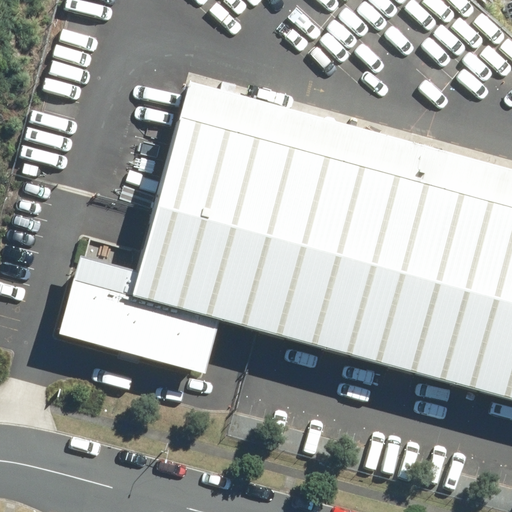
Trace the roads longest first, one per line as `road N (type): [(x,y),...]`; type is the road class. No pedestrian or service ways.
road 1 (unknown): [(511,142),(208,48),(163,48),(126,87),(0,439)]
road 2 (unclassified): [(153,497),(0,458)]
